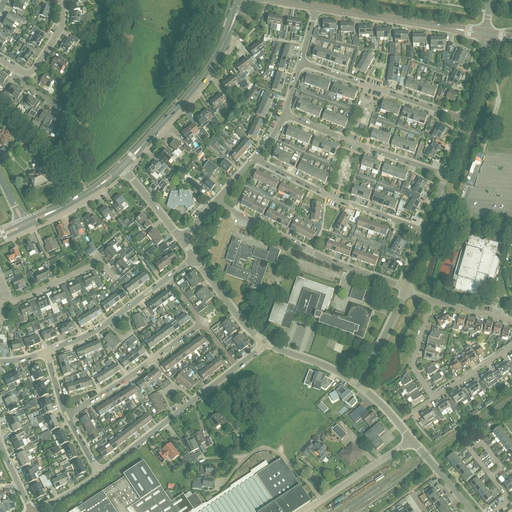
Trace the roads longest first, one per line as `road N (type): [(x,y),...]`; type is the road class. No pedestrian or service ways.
road 1 (residential): [(406,288),(335,263),(216,201)]
road 2 (secondary): [(122,168),(204,74),(240,0)]
road 3 (residential): [(425,230),(254,159)]
road 4 (residential): [(98,472),(236,367)]
road 5 (residential): [(464,119),(300,63)]
road 6 (residential): [(445,175),(283,116)]
road 7 (tertiary): [(485,34),(316,7)]
road 8 (residential): [(67,416),(202,324)]
road 9 (residential): [(46,352),(98,329),(169,276)]
road 10 (residential): [(4,295),(24,296),(96,263),(116,282)]
